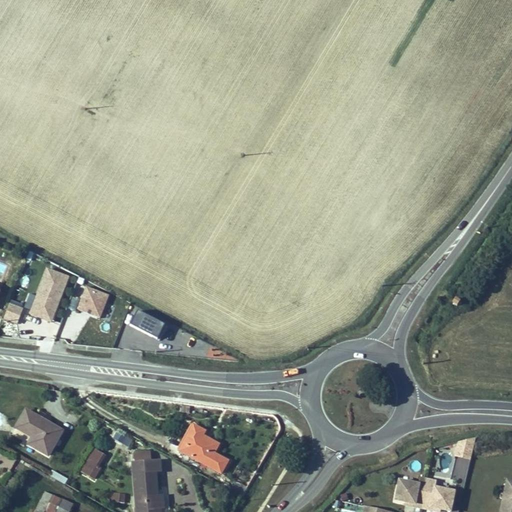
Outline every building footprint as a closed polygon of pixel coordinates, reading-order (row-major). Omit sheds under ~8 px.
[(69,286),(49,277),(30,321),(51,330),(69,286)] [(455,295),(452,301),(457,304),(459,301),(460,298),(455,295)] [(77,317),(99,326),(107,304),(85,296),(77,317)] [(3,319),(17,324),(23,307),(9,302),(3,319)] [(129,325),(160,338),(166,324),(136,311),(129,325)] [(62,429),(27,407),(16,425),(32,435),(28,442),(47,453),(62,429)] [(204,428),(192,422),(178,449),(220,472),(226,458),(213,450),(218,442),(202,433),(204,428)] [(129,447),(133,438),(117,429),(112,439),(129,447)] [(105,452),(95,446),(81,468),(96,477),(102,466),(98,463),(105,452)] [(149,458),(149,449),(133,450),(134,460),(132,460),(135,511),(164,511),(163,493),(158,493),(157,468),(161,468),(160,457),(149,458)] [(511,511),(511,479),(505,478),(498,511),(511,511)] [(230,491),(244,495),(246,485),(233,481),(230,491)] [(390,485),(386,504),(396,506),(405,508),(406,505),(422,508),(421,511),(422,511),(441,511),(445,496),(426,492),(427,486),(410,483),(409,489),(390,485)] [(111,502),(119,502),(120,494),(112,493),(111,502)] [(45,511),(69,511),(73,506),(53,496),(45,511)]
